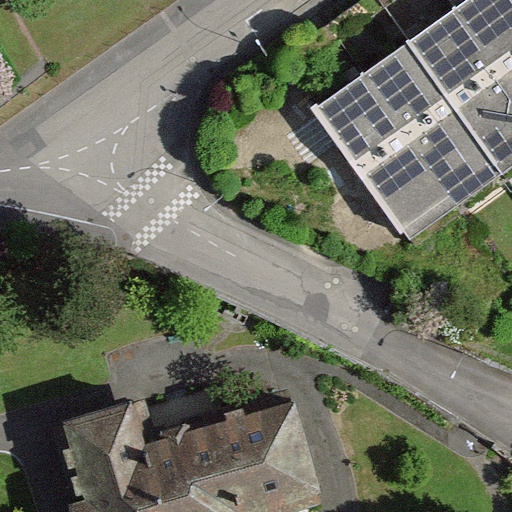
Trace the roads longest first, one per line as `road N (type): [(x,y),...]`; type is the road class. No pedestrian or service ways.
road 1 (residential): [(75,141),(278,285),(511,424)]
road 2 (residential): [(75,141),(261,0)]
road 3 (unknown): [(0,428),(178,377)]
